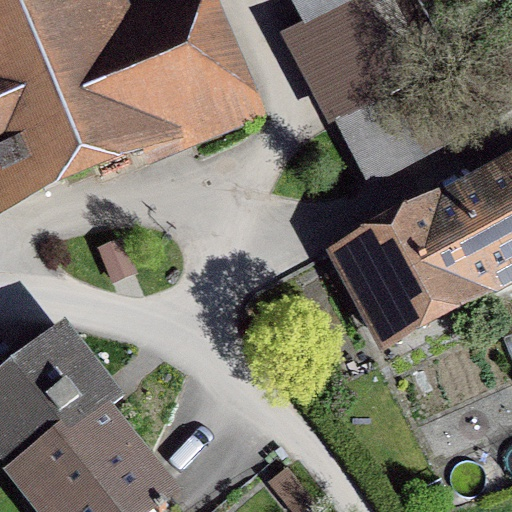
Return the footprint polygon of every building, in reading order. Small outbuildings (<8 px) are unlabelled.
[(141,142),(99,40),(81,0),(0,0),(0,143),(21,192),(141,142)] [(305,0),(316,21),(290,35),(368,180),(511,103),(511,98),(493,62),(395,114),(386,97),(405,87),(358,0),(305,0)] [(99,40),(141,142),(232,104),(189,3),(99,40)] [(511,174),(430,219),(471,295),(472,298),(511,276),(511,174)] [(430,219),(349,262),(391,338),(471,295),(430,219)] [(121,237),(98,247),(114,284),(129,278),(137,275),(121,237)] [(15,477),(43,511),(177,511),(99,414),(114,402),(61,336),(0,385),(0,449),(19,474),(15,477)]
